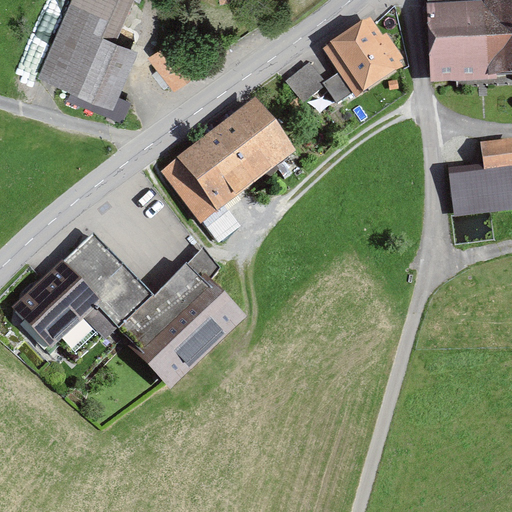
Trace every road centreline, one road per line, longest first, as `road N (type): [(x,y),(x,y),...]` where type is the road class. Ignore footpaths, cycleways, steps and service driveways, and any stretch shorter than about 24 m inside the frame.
road 1 (secondary): [(0,269),(107,176),(350,0)]
road 2 (residential): [(415,277),(430,182),(396,0)]
road 3 (track): [(240,246),(335,150),(418,103)]
road 4 (track): [(153,143),(0,105)]
